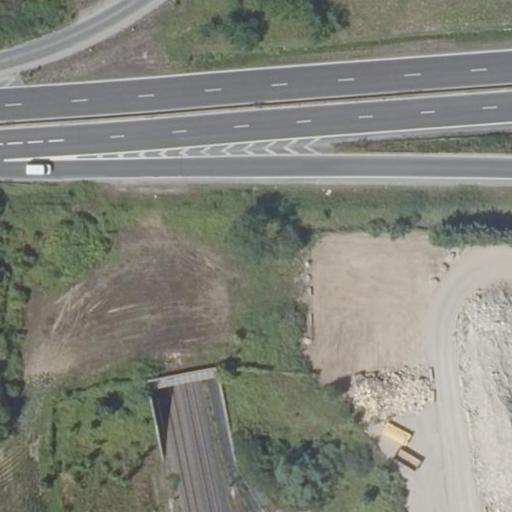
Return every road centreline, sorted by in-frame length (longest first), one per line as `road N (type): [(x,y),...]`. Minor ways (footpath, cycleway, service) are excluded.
road 1 (trunk): [(0,145),(511,108)]
road 2 (trunk): [(511,69),(0,105)]
road 3 (trunk): [(0,166),(511,168)]
road 4 (trunk): [(147,0),(88,32),(0,62)]
